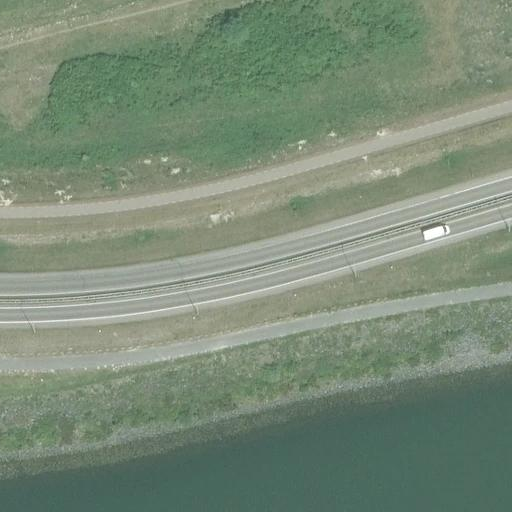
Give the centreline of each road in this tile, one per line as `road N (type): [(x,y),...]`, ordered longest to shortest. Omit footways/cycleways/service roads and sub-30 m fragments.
road 1 (unclassified): [(0,212),(170,199),(511,105)]
road 2 (trunk): [(0,315),(215,293),(511,211)]
road 3 (trunk): [(511,185),(204,268),(0,288)]
